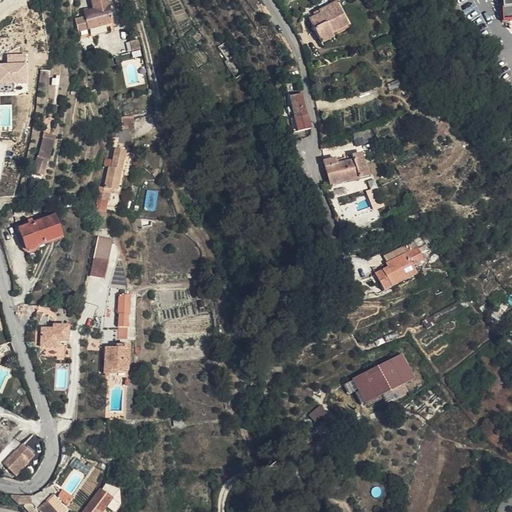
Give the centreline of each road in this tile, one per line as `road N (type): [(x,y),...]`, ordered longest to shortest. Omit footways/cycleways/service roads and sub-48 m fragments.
road 1 (track): [(221,511),(220,499),(251,453),(217,288),(142,287)]
road 2 (unclassified): [(0,488),(27,490),(51,458),(0,264)]
